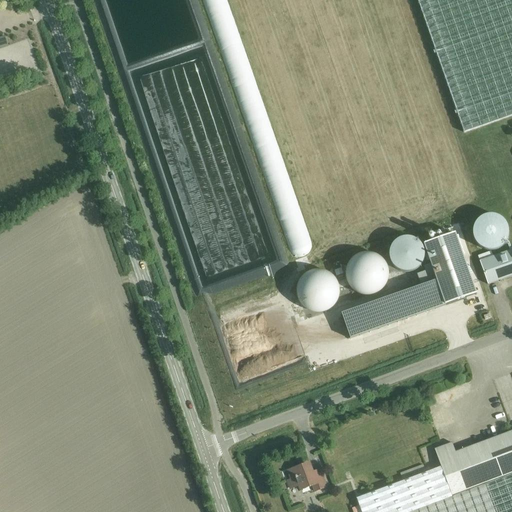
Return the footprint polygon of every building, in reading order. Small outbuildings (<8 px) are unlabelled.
[(511,0),(417,0),(464,133),(511,115),(511,0)] [(0,44),(11,42),(9,33),(0,35),(0,44)] [(507,231),(507,230),(507,228),(507,227),(506,225),(506,224),(505,223),(505,221),(504,220),(503,219),(502,218),(501,217),(500,216),(499,215),(497,215),(496,214),(495,214),(493,213),(492,213),(490,213),(489,213),(487,213),(486,214),(485,214),(483,215),(482,215),(481,216),(480,217),(479,218),(478,219),(477,220),(476,221),(475,223),(475,224),(474,225),(474,227),(474,228),(474,230),(474,231),(474,233),(474,234),(475,235),(475,237),(476,238),(477,239),(478,240),(479,241),(480,242),(481,243),(482,244),(483,245),(485,245),(486,246),(487,246),(489,246),(490,246),(492,246),(493,246),(495,246),(496,245),(497,245),(499,244),(500,243),(501,242),(502,241),(503,240),(504,239),(505,238),(505,237),(506,235),(506,234),(507,233),(507,231)] [(422,246),(419,239),(413,234),(406,232),(399,233),(392,237),(388,244),(387,251),(389,258),(394,264),(400,267),(408,268),(415,265),(420,260),(423,253),(422,246)] [(445,306),(476,295),(455,233),(424,244),(436,280),(445,306)] [(511,250),(479,262),(487,285),(511,276),(511,250)] [(385,284),(387,279),(388,273),(387,267),(385,261),(381,256),(376,253),(370,251),(364,251),(358,252),(353,255),(348,259),(345,264),(344,270),(344,276),(345,282),(349,287),(353,291),(359,294),(365,295),(371,295),(376,293),(381,289),(385,284)] [(317,309),(324,308),(330,305),(334,299),(336,293),(336,286),(333,280),(328,275),(322,272),(315,272),(308,275),(303,279),(300,285),(299,292),(301,299),(305,304),(311,308),(317,309)] [(351,339),(445,306),(436,280),(342,313),(351,339)] [(511,511),(511,431),(455,452),(452,443),(434,450),(441,467),(356,498),(361,511),(511,511)] [(322,475),(315,478),(310,466),(303,468),(302,466),(288,471),(291,480),(287,481),(290,489),(298,486),(300,491),(312,486),(315,492),(326,488),(322,475)]
